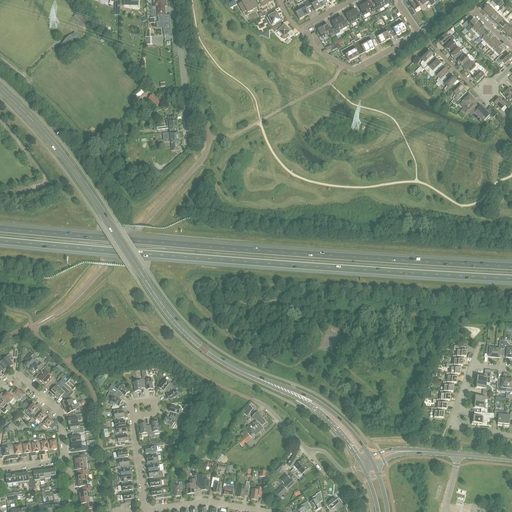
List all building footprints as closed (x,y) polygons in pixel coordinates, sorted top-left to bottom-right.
[(165,0),(151,0),(151,1),(154,3),(153,3),(154,4),(154,3),(157,6),(158,15),(165,14),(164,6),(166,6),(165,0)] [(254,0),(249,3),(247,0),(244,0),(244,2),(239,5),(245,17),(250,14),(250,13),(254,11),(253,10),(258,7),(254,0)] [(315,11),(320,9),(316,0),(313,2),(311,0),(307,0),(306,1),(309,7),(312,6),(315,11)] [(322,0),(315,0),(316,0),(320,9),(325,6),(322,0)] [(373,0),(378,8),(383,5),(380,0),(373,0)] [(415,11),(420,8),(420,7),(418,4),(416,0),(412,0),(409,2),(410,3),(410,2),(415,11)] [(419,0),(421,2),(418,4),(420,7),(420,8),(422,11),(426,10),(425,9),(427,8),(426,4),(429,3),(427,0),(419,0)] [(300,9),(304,17),(309,15),(306,9),(309,7),(306,1),(301,3),(302,7),(300,9)] [(369,2),(364,5),(369,13),(370,15),(375,12),(374,10),(369,2)] [(487,15),(494,8),(488,2),(483,6),(486,8),(483,11),(487,15)] [(370,16),(369,13),(364,5),(360,7),(364,16),(365,18),(366,18),(370,16)] [(299,20),(304,17),(300,9),(297,10),(294,7),(293,8),(299,20)] [(494,8),(487,15),(491,18),(498,11),(494,8)] [(355,9),(350,12),(355,21),(360,18),(355,9)] [(279,18),(276,13),(275,14),(273,11),(265,15),(267,18),(269,17),(273,25),(278,22),(278,23),(282,21),(280,17),(279,18)] [(491,18),(495,22),(502,15),(498,11),(491,18)] [(356,22),(355,21),(350,12),(346,15),(351,25),(356,22)] [(88,23),(79,13),(73,18),(83,28),(88,23)] [(172,35),(171,16),(171,15),(158,16),(158,23),(163,23),(164,36),(172,35)] [(502,15),(495,22),(499,26),(506,19),(502,15)] [(336,19),(336,20),(342,30),(349,26),(347,22),(345,23),(341,17),(341,18),(340,16),(336,19)] [(342,30),(336,20),(336,19),(332,21),(332,22),(335,28),(333,29),(336,35),(340,33),(339,31),(342,30)] [(398,19),(395,21),(401,33),(406,31),(402,22),(400,19),(398,19)] [(503,30),(509,23),(506,19),(499,26),(503,30)] [(471,30),(478,23),(474,20),(471,22),(469,20),(463,26),(465,28),(467,27),(471,30)] [(397,36),(401,33),(395,21),(387,26),(390,32),(393,30),(397,36)] [(475,34),(481,27),(478,23),(471,30),(475,34)] [(509,23),(503,30),(506,34),(511,28),(508,24),(509,23)] [(280,24),(273,28),(275,32),(279,30),(279,31),(283,35),(282,36),(282,37),(282,38),(282,39),(283,39),(284,40),(285,39),(286,39),(289,36),(291,38),(294,35),(291,31),(290,32),(287,28),(288,28),(286,26),(285,27),(285,26),(282,28),(282,27),(280,24)] [(327,25),(323,27),(327,36),(330,35),(331,37),(336,35),(333,29),(331,30),(327,25)] [(381,33),(386,42),(391,39),(387,34),(390,32),(387,26),(382,28),(383,32),(381,33)] [(322,39),(327,36),(323,27),(318,30),(322,39)] [(485,31),(481,27),(475,34),(478,38),(485,31)] [(482,42),(489,35),(485,31),(478,38),(482,42)] [(381,45),(386,42),(381,33),(376,36),(374,32),(371,34),(372,35),(375,41),(378,39),(381,45)] [(79,42),(72,34),(61,45),(68,52),(79,42)] [(372,42),(375,41),(372,35),(369,37),(363,38),(370,51),(375,48),(372,42)] [(442,46),(446,43),(447,41),(450,44),(455,39),(451,35),(448,37),(446,35),(441,39),(441,38),(438,41),(442,46)] [(482,42),(486,46),(493,39),(489,35),(482,42)] [(355,43),(356,44),(359,49),(362,48),(365,53),(370,51),(363,38),(360,40),(355,43)] [(454,48),(456,51),(462,46),(458,42),(454,44),(452,42),(455,39),(450,44),(445,48),(444,48),(449,53),(454,48)] [(493,39),(486,46),(490,49),(497,42),(493,39)] [(356,44),(355,43),(354,41),(351,42),(353,45),(348,48),(348,47),(354,59),(359,57),(356,51),(359,49),(356,44)] [(494,53),(501,46),(497,42),(490,49),(494,53)] [(460,55),(463,58),(468,53),(464,49),(461,51),(459,49),(462,46),(456,51),(452,55),(451,55),(455,60),(460,55)] [(501,46),(494,53),(498,57),(505,50),(501,46)] [(345,49),(347,52),(344,53),(349,62),(354,59),(348,47),(348,48),(345,49)] [(424,69),(430,63),(428,60),(433,56),(432,56),(433,55),(428,50),(425,53),(426,53),(420,58),(423,61),(421,65),(422,66),(421,66),(424,69)] [(469,65),(475,60),(471,56),(467,58),(465,56),(468,53),(463,58),(458,62),(457,62),(462,67),(467,62),(469,65)] [(511,57),(508,53),(504,57),(503,58),(501,56),(495,61),(499,65),(503,63),(505,65),(509,61),(511,58),(511,57)] [(424,69),(429,75),(432,77),(438,71),(436,69),(441,64),(440,64),(441,63),(436,58),(433,61),(434,62),(428,67),(428,66),(424,69)] [(475,60),(469,65),(465,69),(464,69),(468,74),(473,69),(476,71),(481,66),(477,63),(474,65),(472,63),(475,60)] [(481,66),(476,71),(478,74),(472,78),(477,83),(480,80),(484,76),(482,73),(484,70),(481,66)] [(438,87),(446,80),(444,77),(449,73),(448,73),(449,72),(444,67),(441,70),(442,70),(436,75),(439,78),(437,82),(438,83),(436,85),(438,87)] [(452,86),(453,85),(457,81),(456,81),(457,80),(452,75),(449,78),(450,79),(444,84),(447,87),(445,90),(446,91),(445,92),(448,94),(454,88),(452,86)] [(454,105),(462,97),(460,94),(465,90),(464,90),(465,89),(461,84),(457,87),(458,87),(453,93),(455,95),(453,99),(454,100),(451,102),(454,105)] [(511,87),(508,90),(508,89),(503,94),(504,94),(503,95),(509,101),(511,98),(511,87)] [(474,102),(474,101),(472,99),(473,98),(469,93),(463,99),(464,100),(460,105),(464,108),(460,112),(465,117),(475,107),(472,104),(474,102)] [(152,102),(157,107),(161,103),(159,101),(155,97),(152,95),(149,99),(152,102)] [(503,103),(499,99),(494,103),(501,110),(505,106),(508,108),(511,106),(506,101),(504,103),(503,103)] [(481,107),(475,113),(481,120),(482,119),(484,121),(489,116),(492,119),(498,114),(492,108),(487,113),(481,107)] [(176,120),(175,116),(168,117),(168,120),(167,120),(167,126),(178,125),(177,120),(176,120)] [(168,139),(166,140),(164,140),(164,143),(171,142),(172,151),(178,151),(178,144),(179,143),(179,139),(168,139)] [(498,348),(495,348),(494,358),(500,359),(500,357),(501,357),(501,356),(503,356),(504,348),(504,341),(500,341),(499,347),(498,348)] [(488,356),(489,356),(489,358),(494,358),(495,348),(492,347),(491,348),(490,348),(490,346),(487,345),(486,355),(488,355),(488,356)] [(453,356),(466,357),(467,347),(454,346),(454,351),(456,351),(456,356),(453,356)] [(511,352),(511,348),(504,348),(503,356),(503,355),(506,355),(506,358),(511,358),(511,352)] [(28,370),(35,362),(33,360),(35,357),(31,353),(27,358),(29,360),(24,365),(29,369),(28,370)] [(6,359),(3,361),(8,369),(13,365),(9,359),(12,357),(10,354),(5,358),(6,359)] [(466,357),(453,356),(452,365),(450,365),(463,366),(464,357),(466,357)] [(1,358),(0,358),(0,372),(2,370),(4,372),(8,369),(3,361),(1,358)] [(37,369),(40,371),(44,366),(39,362),(37,365),(34,363),(35,362),(28,370),(32,374),(37,369)] [(447,373),(447,374),(460,375),(461,366),(463,366),(450,365),(447,365),(447,368),(450,368),(449,374),(447,373)] [(38,380),(42,383),(49,375),(46,372),(47,372),(43,368),(35,378),(37,381),(38,380)] [(476,382),(486,383),(487,378),(490,378),(491,374),(485,373),(484,377),(476,376),(476,382)] [(460,375),(447,374),(446,382),(443,382),(456,384),(457,375),(460,375)] [(48,390),(51,387),(57,380),(53,377),(52,378),(49,375),(42,383),(46,386),(45,388),(48,390)] [(141,389),(144,388),(143,379),(137,380),(136,382),(133,382),(133,383),(133,384),(134,385),(135,392),(137,392),(138,393),(139,393),(140,393),(140,392),(140,391),(141,391),(141,389)] [(144,388),(147,388),(147,390),(149,390),(149,391),(150,391),(151,391),(151,390),(153,390),(152,382),(153,381),(153,380),(152,379),(150,380),(149,379),(143,379),(144,388)] [(508,379),(502,379),(502,381),(499,381),(498,388),(502,388),(502,392),(506,392),(507,390),(508,379)] [(55,396),(61,390),(62,388),(64,386),(64,385),(61,383),(57,380),(51,387),(54,389),(51,392),(55,396)] [(163,392),(165,390),(167,392),(174,386),(174,385),(171,383),(169,381),(166,381),(164,380),(163,380),(163,381),(163,382),(159,388),(160,389),(160,390),(160,391),(161,391),(162,391),(163,392)] [(456,384),(443,382),(443,386),(445,386),(445,391),(440,391),(453,392),(454,383),(456,384)] [(483,389),(483,393),(491,394),(492,390),(489,389),(490,387),(486,387),(486,383),(476,382),(475,388),(483,389)] [(118,387),(113,392),(121,397),(123,395),(125,397),(126,396),(127,396),(128,396),(128,395),(128,394),(129,392),(124,387),(124,386),(124,385),(123,385),(121,387),(118,387)] [(176,385),(174,386),(167,392),(169,395),(167,396),(168,397),(167,397),(167,398),(167,399),(168,400),(169,399),(170,401),(176,397),(177,398),(178,398),(179,397),(178,394),(178,392),(176,389),(178,388),(177,385),(176,385)] [(64,386),(62,388),(61,390),(55,396),(59,400),(62,396),(64,399),(70,392),(64,386)] [(12,391),(9,394),(14,398),(14,399),(17,402),(20,399),(20,400),(24,395),(18,389),(14,393),(12,391)] [(453,392),(440,391),(439,400),(437,400),(450,401),(451,392),(453,392)] [(10,403),(14,399),(14,398),(9,394),(8,392),(4,396),(2,394),(0,395),(0,398),(8,405),(10,402),(10,403)] [(119,408),(120,405),(121,405),(122,404),(122,403),(121,403),(122,401),(120,400),(121,397),(113,392),(110,399),(111,401),(110,404),(111,404),(111,405),(112,405),(113,404),(114,404),(112,408),(112,409),(119,408)] [(491,394),(483,393),(482,397),(474,396),(474,402),(485,403),(485,400),(488,400),(489,394),(491,394)] [(75,401),(74,399),(63,404),(65,409),(74,405),(73,402),(75,401)] [(450,401),(437,400),(436,409),(432,408),(431,408),(447,410),(448,401),(450,401)] [(484,409),(485,403),(474,402),(473,408),(481,409),(481,413),(489,414),(487,413),(487,409),(484,409)] [(32,414),(35,416),(42,407),(39,405),(37,407),(33,404),(27,411),(32,415),(32,414)] [(74,405),(65,409),(68,414),(74,411),(75,412),(81,411),(80,407),(78,408),(76,404),(74,405)] [(243,413),(247,417),(253,409),(249,405),(243,413)] [(185,416),(180,415),(181,412),(180,410),(181,408),(180,407),(179,407),(178,407),(178,408),(171,406),(170,408),(169,408),(169,409),(169,410),(170,410),(169,412),(172,412),(171,416),(179,420),(183,421),(186,416),(185,416)] [(37,419),(41,423),(47,416),(43,413),(45,410),(42,407),(35,416),(33,418),(36,420),(37,419)] [(447,410),(431,408),(431,412),(435,412),(434,418),(443,419),(444,410),(447,410)] [(113,419),(115,419),(121,418),(125,418),(124,412),(123,412),(122,409),(113,410),(114,413),(114,415),(113,417),(113,419)] [(501,411),(499,411),(495,411),(494,417),(498,417),(497,425),(503,426),(504,415),(501,415),(501,411)] [(510,419),(511,418),(511,412),(510,412),(510,416),(504,415),(503,426),(509,426),(510,419)] [(50,419),(52,416),(49,413),(47,416),(41,423),(42,422),(44,424),(43,425),(48,429),(49,427),(52,430),(56,426),(56,425),(58,425),(57,421),(55,420),(53,422),(50,419)] [(263,419),(258,413),(252,418),(256,422),(251,427),(253,428),(263,419)] [(489,414),(481,413),(480,417),(473,416),(472,424),(477,425),(477,423),(483,424),(483,420),(489,421),(489,414)] [(76,416),(75,416),(75,419),(68,419),(69,426),(70,426),(70,425),(78,424),(78,421),(82,421),(81,415),(76,416)] [(167,417),(166,418),(165,418),(164,418),(164,419),(165,420),(164,422),(169,426),(169,427),(170,428),(171,428),(173,426),(175,426),(179,420),(171,416),(169,418),(167,417)] [(122,421),(121,418),(115,419),(116,424),(114,426),(115,428),(126,427),(125,421),(122,421)] [(263,419),(253,428),(251,430),(256,436),(264,429),(262,427),(263,426),(264,427),(265,427),(267,425),(267,424),(266,423),(267,423),(263,419)] [(149,426),(151,435),(151,439),(155,438),(155,434),(156,434),(157,432),(161,432),(160,426),(159,427),(158,422),(156,422),(155,421),(154,421),(154,422),(153,422),(153,423),(152,423),(152,425),(149,426)] [(149,426),(146,426),(146,424),(144,424),(144,423),(143,423),(142,423),(142,424),(140,425),(141,432),(140,432),(140,433),(140,434),(141,434),(143,434),(145,435),(151,435),(149,426)] [(78,431),(78,434),(84,433),(84,427),(80,427),(79,424),(78,424),(70,425),(70,426),(71,432),(78,431)] [(123,433),(127,432),(126,427),(115,428),(115,434),(117,434),(117,437),(124,436),(123,433)] [(84,433),(78,434),(77,434),(78,436),(71,437),(71,444),(85,442),(82,442),(81,437),(85,436),(84,433)] [(252,438),(248,434),(238,442),(242,447),(252,438)] [(127,436),(124,436),(117,437),(116,437),(116,440),(118,441),(118,443),(119,446),(125,445),(125,442),(128,441),(127,436)] [(43,451),(48,451),(47,443),(47,442),(42,442),(42,440),(38,441),(38,443),(40,452),(39,452),(40,455),(43,455),(43,451)] [(50,442),(47,443),(48,451),(49,454),(52,454),(51,450),(57,449),(56,440),(50,441),(50,442)] [(73,452),(87,450),(86,441),(85,442),(71,444),(73,452)] [(29,442),(29,444),(31,453),(30,453),(31,457),(34,456),(34,453),(39,452),(40,452),(38,443),(33,444),(32,442),(29,442)] [(25,454),(30,453),(31,453),(29,444),(24,445),(23,443),(20,444),(20,445),(22,454),(21,454),(22,458),(25,457),(25,454)] [(157,452),(159,452),(162,451),(161,449),(159,450),(158,443),(148,445),(149,448),(145,448),(146,454),(150,454),(156,453),(158,453),(157,452)] [(16,455),(18,455),(21,454),(22,454),(20,445),(15,446),(15,444),(11,445),(13,459),(16,459),(16,455)] [(3,457),(9,456),(9,460),(13,459),(11,445),(8,445),(8,447),(2,448),(3,453),(0,452),(0,458),(3,460),(3,457)] [(118,458),(125,458),(128,457),(127,451),(124,452),(124,448),(119,449),(116,449),(117,459),(118,458)] [(159,462),(158,459),(157,458),(156,456),(156,453),(150,454),(150,457),(147,458),(147,463),(151,463),(157,462),(159,462)] [(74,461),(75,465),(87,464),(86,458),(86,455),(80,456),(80,459),(75,460),(75,461),(74,461)] [(125,461),(125,458),(118,458),(119,463),(118,465),(118,468),(120,468),(126,467),(130,466),(129,460),(125,461)] [(292,472),(294,474),(305,465),(301,461),(295,467),(297,469),(292,472)] [(159,462),(157,462),(151,463),(151,466),(148,467),(149,472),(160,471),(160,468),(158,467),(158,465),(159,465),(159,462)] [(88,472),(87,464),(75,465),(75,470),(76,470),(76,471),(77,471),(78,473),(88,472)] [(305,465),(294,474),(298,479),(302,475),(308,469),(305,465)] [(131,475),(130,469),(127,470),(126,467),(120,468),(120,471),(119,471),(120,477),(131,475)] [(50,470),(51,478),(51,480),(59,479),(59,473),(56,474),(55,469),(50,470)] [(34,477),(31,478),(32,485),(36,485),(35,484),(37,484),(37,482),(41,481),(40,480),(39,471),(34,472),(34,477)] [(154,481),(160,480),(159,477),(159,475),(160,473),(160,471),(149,472),(150,478),(153,478),(154,481)] [(77,482),(87,481),(89,480),(88,472),(78,473),(78,476),(77,477),(76,478),(77,482)] [(28,473),(22,473),(23,482),(24,484),(27,483),(28,485),(29,485),(29,486),(32,485),(31,478),(29,478),(28,473)] [(122,485),(129,484),(128,481),(132,481),(131,475),(120,477),(120,479),(122,480),(122,482),(122,485)] [(199,475),(198,483),(198,487),(202,487),(201,490),(208,491),(209,481),(206,481),(206,476),(199,475)] [(286,475),(280,480),(284,484),(290,479),(286,475)] [(215,486),(214,488),(214,493),(220,494),(222,485),(218,484),(219,479),(213,478),(211,486),(215,486)] [(194,494),(194,491),(197,490),(197,486),(196,479),(189,480),(190,485),(187,485),(188,490),(186,491),(187,495),(194,494)] [(291,479),(285,484),(285,485),(288,488),(289,489),(295,483),(291,479)] [(161,489),(161,486),(161,484),(162,482),(161,480),(160,480),(154,481),(150,481),(151,487),(154,487),(155,490),(161,489)] [(84,487),(84,490),(91,489),(91,486),(87,486),(87,481),(77,482),(77,487),(79,487),(79,488),(84,487)] [(181,496),(180,491),(180,489),(183,489),(182,482),(179,483),(179,486),(173,487),(175,496),(181,496)] [(250,483),(247,482),(246,488),(239,487),(237,497),(244,498),(245,491),(249,491),(250,483)] [(122,495),(124,494),(130,493),(130,490),(133,490),(133,488),(132,484),(129,484),(122,485),(121,485),(121,488),(123,490),(123,491),(122,492),(122,495)] [(231,489),(232,485),(224,484),(223,490),(225,490),(224,495),(233,496),(234,490),(231,489)] [(261,497),(262,494),(263,488),(257,487),(256,491),(253,490),(251,499),(257,501),(258,496),(261,497)] [(284,487),(276,494),(278,496),(280,498),(288,490),(284,487)] [(78,494),(79,499),(89,498),(91,497),(91,492),(92,492),(91,489),(84,490),(85,493),(80,493),(80,494),(78,494)] [(156,496),(156,499),(163,498),(162,493),(163,491),(163,489),(161,489),(155,490),(151,490),(152,496),(156,496)] [(319,502),(322,500),(321,492),(316,495),(316,496),(312,498),(312,502),(310,502),(315,511),(322,508),(319,503),(319,502)] [(131,499),(134,499),(134,493),(130,493),(124,494),(122,495),(122,497),(124,499),(125,503),(131,503),(131,499)] [(336,506),(339,510),(345,506),(340,499),(336,499),(335,497),(326,504),(331,510),(335,506),(336,506)] [(85,508),(85,510),(94,509),(93,503),(90,503),(89,498),(79,499),(80,504),(81,503),(81,504),(86,504),(86,507),(85,507),(85,508)] [(39,509),(39,511),(44,511),(44,506),(38,507),(38,502),(35,503),(36,509),(39,509)] [(307,510),(311,508),(307,502),(301,506),(300,509),(298,510),(299,511),(307,511),(307,510)] [(36,511),(36,509),(35,503),(26,504),(27,508),(27,511),(36,511)]
